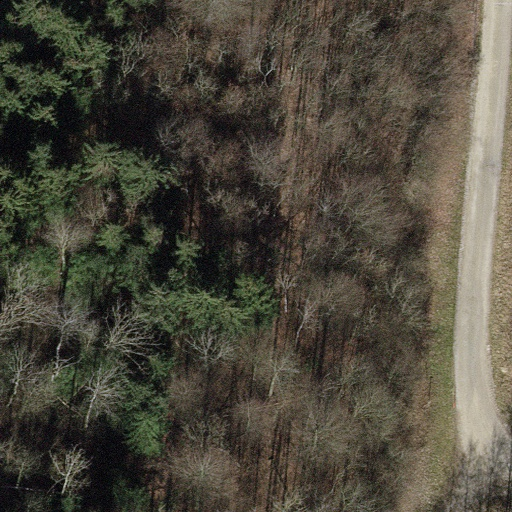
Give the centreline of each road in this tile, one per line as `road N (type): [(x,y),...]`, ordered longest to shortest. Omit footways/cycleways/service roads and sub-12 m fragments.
road 1 (motorway): [(0,298),(511,252)]
road 2 (track): [(498,0),(482,454),(511,463)]
